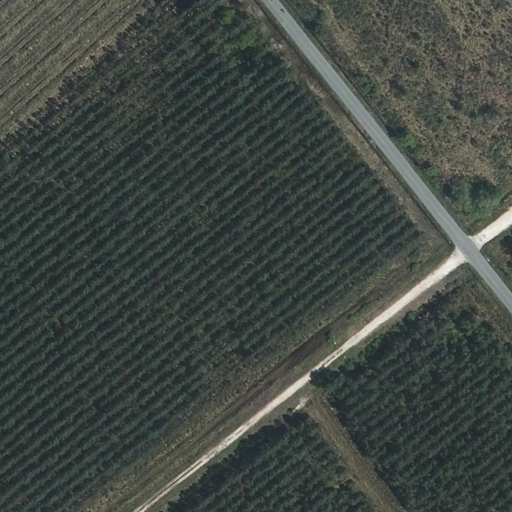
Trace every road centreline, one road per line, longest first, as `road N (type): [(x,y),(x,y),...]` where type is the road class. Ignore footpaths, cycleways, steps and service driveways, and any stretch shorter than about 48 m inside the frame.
road 1 (track): [(146,511),(511,215)]
road 2 (tertiary): [(511,304),(270,0)]
